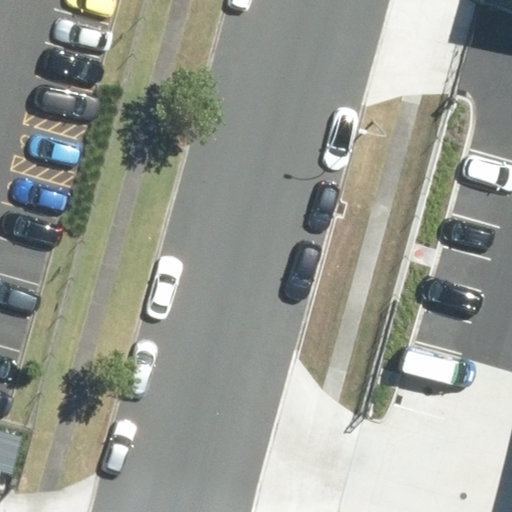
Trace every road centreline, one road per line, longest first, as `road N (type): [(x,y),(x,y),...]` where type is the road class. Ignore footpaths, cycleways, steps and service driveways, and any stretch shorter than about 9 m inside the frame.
road 1 (unclassified): [(186,511),(320,0)]
road 2 (unknown): [(258,237),(511,297)]
